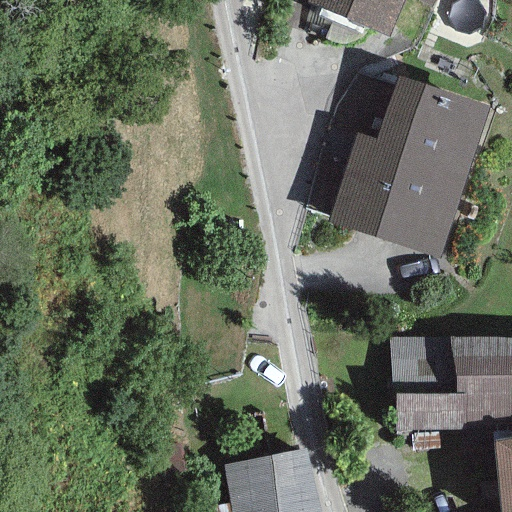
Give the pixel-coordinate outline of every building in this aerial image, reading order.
[(403,0),(306,0),(305,3),(388,38),(403,0)] [(442,0),(419,0),(437,10),(442,0)] [(398,75),(376,137),(358,132),(328,223),(440,259),(489,108),(398,75)] [(511,337),(497,336),(390,337),(398,435),(511,422),(511,337)] [(511,511),(511,429),(492,433),(499,511),(511,511)] [(318,511),(306,449),(222,466),(231,511),(318,511)]
